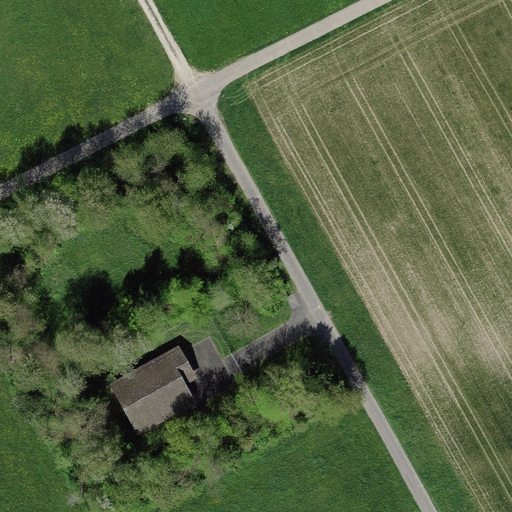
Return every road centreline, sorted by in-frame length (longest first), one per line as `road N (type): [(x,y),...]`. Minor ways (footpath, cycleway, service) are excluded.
road 1 (track): [(145,0),(430,511)]
road 2 (track): [(0,191),(375,0)]
